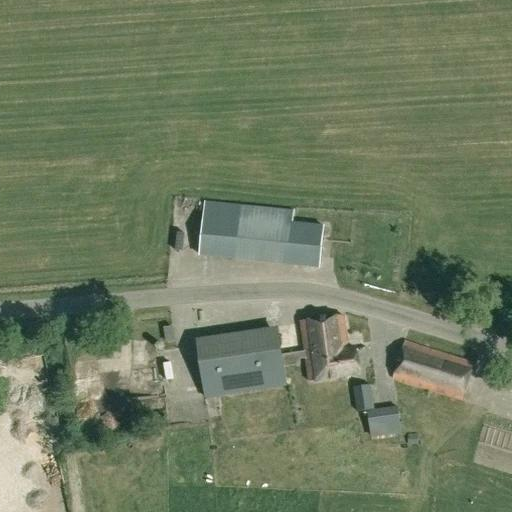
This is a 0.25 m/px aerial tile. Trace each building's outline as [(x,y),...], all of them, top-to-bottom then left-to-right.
[(205,200),(199,254),(319,267),(324,224),(293,221),(294,210),(205,200)] [(281,355),(282,365),(299,363),(298,358),(305,357),(308,381),(359,374),(355,348),(347,349),(343,315),(300,321),(304,351),(281,355)] [(285,385),(282,365),(281,355),(278,333),(197,345),(204,397),(285,385)] [(461,400),(473,362),(404,340),(392,378),(461,400)] [(162,359),(164,376),(176,375),(175,358),(162,359)] [(372,406),(373,379),(362,379),(361,406),(372,406)] [(127,402),(110,417),(117,425),(134,411),(127,402)] [(371,438),(402,433),(398,407),(368,411),(371,438)]
